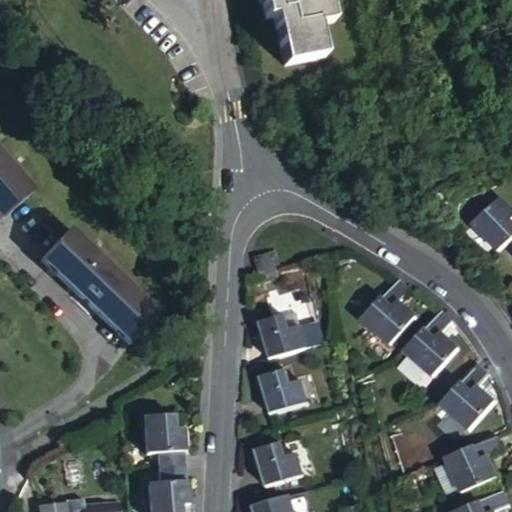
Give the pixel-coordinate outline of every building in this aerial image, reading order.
[(279,12),(290,63),(329,53),(322,24),(334,21),(329,0),(261,0),(266,16),(279,12)] [(34,189),(0,150),(0,213),(2,216),(34,189)] [(510,241),(511,240),(511,199),(506,194),(484,216),(510,241)] [(159,311),(72,230),(43,260),(130,342),(159,311)] [(270,299),(291,294),(287,276),(266,280),(270,299)] [(404,283),(392,298),(391,298),(373,317),(374,319),(368,325),(397,350),(422,322),(405,306),(416,293),(404,283)] [(282,305),(287,319),(271,324),(281,360),(318,348),(314,332),(325,328),(318,303),(315,295),(282,305)] [(463,316),(453,307),(417,348),(445,372),(471,343),(461,335),(454,327),(463,316)] [(456,398),(450,400),(477,428),(505,402),(492,390),(491,386),(501,374),(492,363),(456,398)] [(319,405),(314,387),(303,390),(298,372),(271,379),(281,415),(319,405)] [(166,468),(197,465),(194,432),(178,433),(176,411),(138,414),(140,453),(164,451),(166,468)] [(511,434),(463,455),(477,488),(511,473),(504,456),(511,452),(511,434)] [(315,477),(310,460),(299,463),(294,444),(267,451),(278,488),(315,477)] [(200,495),(197,465),(166,468),(168,483),(143,484),(144,511),(183,511),(183,496),(200,495)] [(511,491),(466,511),(510,511),(509,510),(511,509),(511,491)] [(305,511),(301,497),(264,508),(265,511),(305,511)] [(121,511),(121,507),(84,509),(83,499),(70,500),(69,504),(39,506),(38,511),(121,511)]
